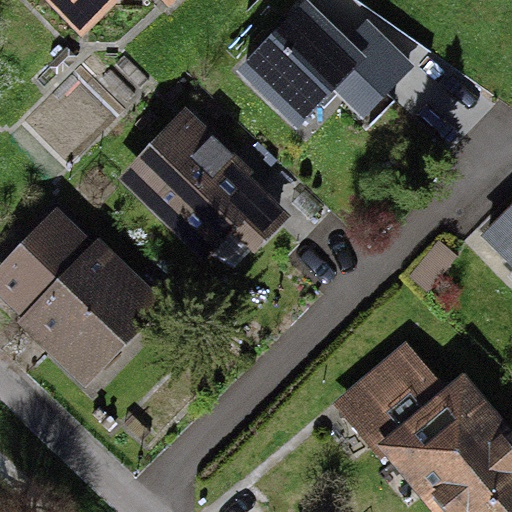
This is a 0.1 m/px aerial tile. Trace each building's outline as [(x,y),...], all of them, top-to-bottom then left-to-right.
[(23,0),(68,48),(119,0),(141,0),(155,15),(170,0),(23,0)] [(300,2),(227,77),(290,138),(349,78),(374,102),(402,73),(356,28),(341,43),(300,2)] [(178,122),(110,187),(193,272),(226,241),(243,259),(278,225),(178,122)] [(511,200),(474,238),(511,276),(511,200)] [(50,214),(0,264),(0,317),(82,398),(159,321),(50,214)] [(437,401),(391,349),(321,411),(410,511),(511,511),(511,443),(458,382),(437,401)]
